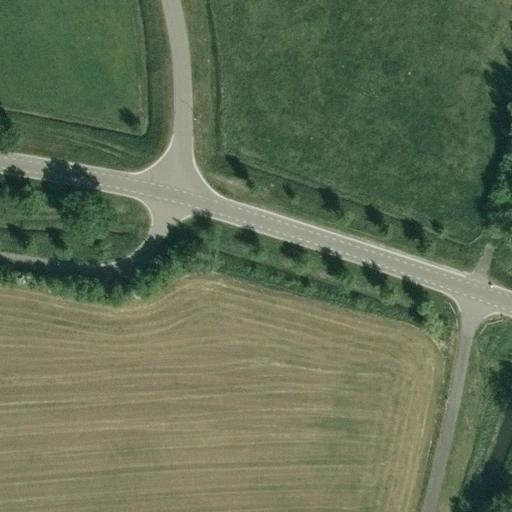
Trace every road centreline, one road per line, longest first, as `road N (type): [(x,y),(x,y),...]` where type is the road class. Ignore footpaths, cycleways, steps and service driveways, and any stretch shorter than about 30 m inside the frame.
road 1 (unclassified): [(511,306),(172,195)]
road 2 (unclassified): [(172,195),(181,86),(168,0)]
road 3 (unclassified): [(172,195),(0,163)]
